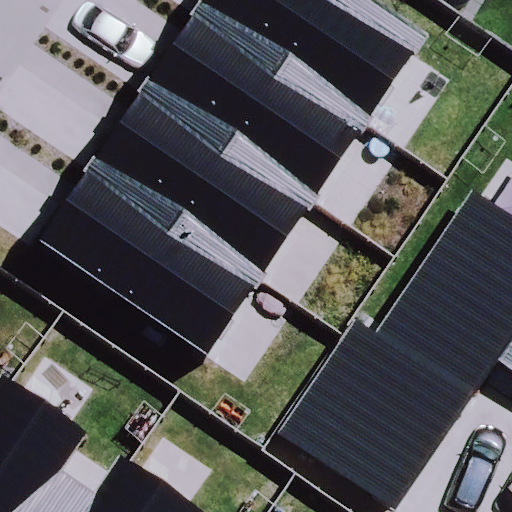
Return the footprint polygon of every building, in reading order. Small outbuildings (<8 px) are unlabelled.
[(389,48),(317,0),(180,0),(173,11),(338,122),(389,48)] [(173,11),(122,86),(288,197),(338,122),(173,11)] [(122,86),(71,161),(237,272),(288,197),(122,86)] [(71,161),(12,248),(178,359),(237,272),(71,161)] [(511,386),(511,242),(455,205),(360,345),(341,332),(268,441),(372,511),(474,361),(511,386)] [(0,511),(82,511),(103,482),(20,426),(0,454),(0,511)] [(147,511),(103,482),(82,511),(147,511)]
